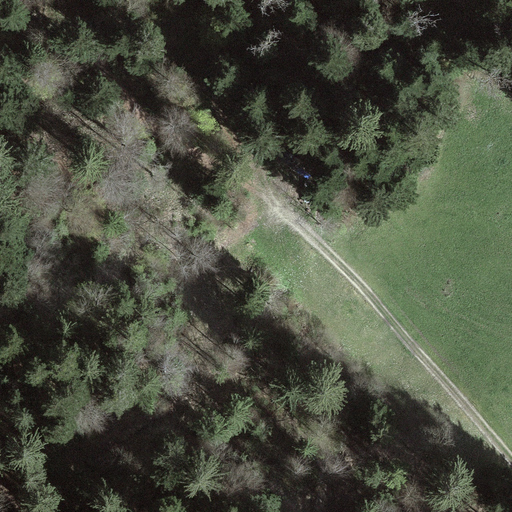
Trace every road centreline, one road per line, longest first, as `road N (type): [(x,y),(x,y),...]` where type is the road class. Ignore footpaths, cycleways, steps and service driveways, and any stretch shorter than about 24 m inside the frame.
road 1 (track): [(305,229),(511,463)]
road 2 (track): [(178,0),(205,79),(262,177),(305,229)]
